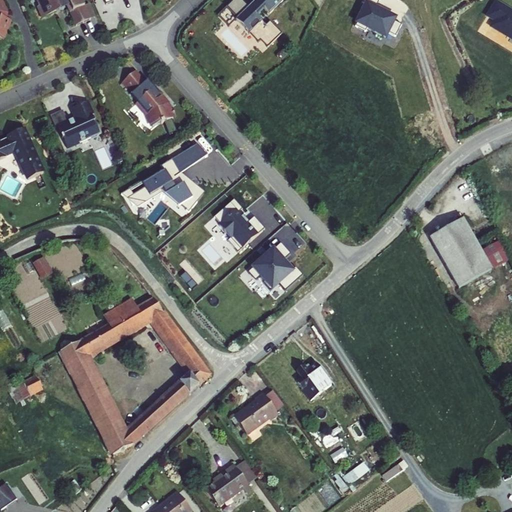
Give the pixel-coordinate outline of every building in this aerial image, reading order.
[(0,0),(0,38),(4,37),(7,30),(8,31),(12,23),(2,19),(6,11),(0,0)] [(38,0),(42,7),(38,9),(43,20),(56,14),(55,11),(66,6),(76,28),(91,21),(81,0),(38,0)] [(256,0),(248,8),(240,0),(233,0),(217,16),(228,27),(235,20),(258,42),(260,40),(268,48),(278,37),(282,34),(270,22),(266,26),(256,16),(264,8),(270,14),(283,1),(282,0),(256,0)] [(364,35),(366,32),(384,41),(387,35),(395,39),(401,27),(393,23),(388,20),(392,12),(373,2),(373,0),(363,0),(362,4),(366,6),(354,30),(364,35)] [(486,17),(494,22),(490,28),(511,41),(511,12),(496,2),(486,17)] [(90,6),(85,8),(91,21),(95,19),(90,6)] [(145,86),(135,75),(123,85),(133,96),(134,95),(144,87),(145,86)] [(150,94),(144,87),(134,95),(141,103),(150,94)] [(159,96),(154,91),(150,94),(141,103),(137,106),(140,109),(139,110),(143,115),(144,114),(148,118),(152,129),(155,128),(159,140),(177,134),(172,121),(173,121),(172,119),(175,118),(172,111),(169,112),(166,107),(167,105),(166,102),(160,95),(159,96)] [(88,104),(75,110),(79,119),(76,120),(68,124),(68,123),(57,127),(67,150),(80,145),(78,142),(89,138),(90,140),(102,135),(97,125),(96,125),(91,114),(92,114),(88,104)] [(68,123),(63,112),(51,118),(56,128),(57,127),(68,123)] [(0,161),(5,159),(5,158),(15,153),(28,182),(43,175),(23,131),(8,138),(10,142),(0,146),(0,161)] [(203,143),(188,149),(194,163),(209,157),(203,143)] [(179,202),(192,211),(207,192),(189,178),(174,186),(184,173),(176,158),(166,163),(160,171),(143,180),(147,187),(135,193),(141,205),(156,197),(160,191),(170,186),(179,202)] [(238,253),(265,230),(254,218),(249,223),(243,216),(242,217),(238,213),(242,210),(234,200),(216,216),(223,223),(219,226),(230,239),(227,242),(238,253)] [(429,240),(458,290),(491,271),(462,221),(429,240)] [(268,247),(279,235),(274,230),(263,242),(268,247)] [(290,255),(281,244),(248,273),(249,275),(251,274),(256,281),(262,276),(266,281),(263,283),(271,292),(278,285),(285,292),(303,277),(296,269),(294,270),(288,264),(286,266),(283,262),(290,255)] [(42,279),(53,273),(43,256),(32,263),(42,279)] [(106,326),(59,353),(74,382),(94,372),(86,357),(149,322),(186,377),(194,389),(208,377),(165,313),(163,314),(153,300),(135,310),(130,302),(102,318),(106,326)] [(57,366),(42,374),(43,376),(24,390),(28,397),(64,379),(57,366)] [(301,376),(299,378),(302,382),(313,397),(330,386),(319,370),(312,374),(310,372),(308,373),(307,371),(305,373),(304,372),(300,375),(301,376)] [(94,372),(74,382),(78,389),(98,379),(94,372)] [(42,374),(21,384),(24,390),(43,376),(42,374)] [(186,377),(179,384),(188,396),(194,389),(186,377)] [(98,379),(78,389),(87,406),(106,396),(98,379)] [(337,397),(330,386),(313,397),(302,382),(299,384),(305,392),(303,393),(316,412),(337,397)] [(122,426),(103,437),(113,456),(130,447),(188,396),(179,384),(126,430),(123,428),(122,426)] [(290,410),(280,395),(271,400),(282,416),(290,410)] [(106,396),(87,406),(91,413),(110,403),(106,396)] [(262,405),(239,421),(252,439),(274,425),(277,425),(285,420),(282,416),(271,400),(269,397),(260,403),(262,405)] [(110,403),(91,413),(99,430),(119,419),(110,403)] [(119,419),(99,430),(103,437),(122,426),(119,419)] [(389,485),(346,511),(436,511),(404,461),(382,474),(389,485)] [(246,462),(237,468),(249,485),(258,479),(246,462)] [(229,474),(207,489),(219,507),(241,491),(249,485),(237,468),(235,465),(227,471),(229,474)] [(367,467),(346,481),(352,490),(373,476),(367,467)] [(0,511),(17,501),(6,485),(0,490),(0,511)] [(249,485),(241,491),(245,496),(253,490),(249,485)] [(74,487),(64,496),(67,500),(78,493),(74,487)] [(196,511),(184,495),(166,508),(167,511),(166,511),(196,511)]
